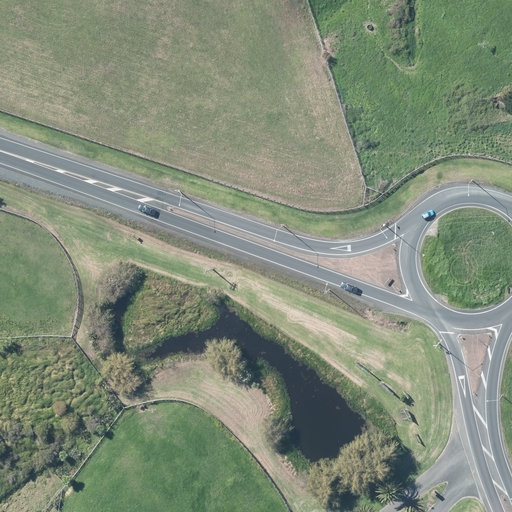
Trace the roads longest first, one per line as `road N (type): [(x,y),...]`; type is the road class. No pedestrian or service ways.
road 1 (tertiary): [(433,310),(167,216),(113,189)]
road 2 (tertiary): [(113,189),(314,245),(359,244),(420,218)]
road 3 (secondary): [(488,451),(440,314)]
road 4 (secondary): [(510,309),(491,387),(488,451)]
